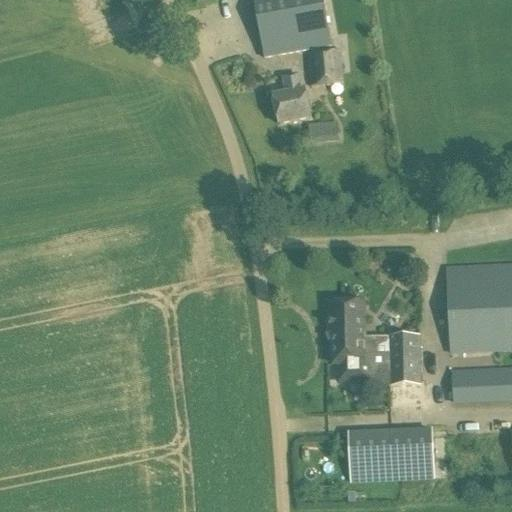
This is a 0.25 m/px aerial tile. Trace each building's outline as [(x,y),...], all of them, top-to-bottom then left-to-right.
[(265,60),(332,47),(322,0),(260,0),(253,1),(265,60)] [(310,87),(343,85),(341,52),(308,54),(310,87)] [(301,92),(298,76),(282,79),(285,94),(272,97),(278,126),(310,120),(305,91),(301,92)] [(309,145),(338,143),(337,124),(308,126),(309,145)] [(451,355),(511,352),(511,265),(447,269),(451,355)] [(381,347),(381,339),(367,339),(366,304),(329,305),(330,332),(335,332),(336,349),(366,348),(366,347),(381,347)] [(366,348),(336,349),(336,366),(342,366),(342,384),(373,383),(372,362),(367,362),(367,356),(388,356),(388,387),(420,386),(419,338),(381,339),(381,347),(366,347),(366,348)] [(453,405),(511,403),(511,369),(451,372),(453,405)] [(350,486),(434,482),(432,430),(348,434),(350,486)]
